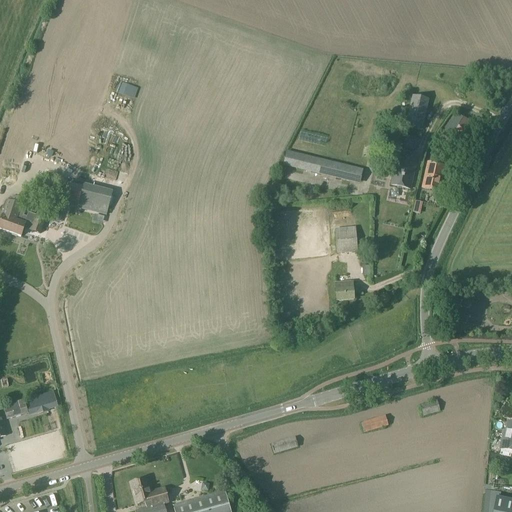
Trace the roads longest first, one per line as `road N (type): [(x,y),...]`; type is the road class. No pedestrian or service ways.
road 1 (unclassified): [(431,365),(424,284),(511,106)]
road 2 (secondary): [(0,490),(217,429)]
road 3 (secondary): [(217,429),(431,365)]
